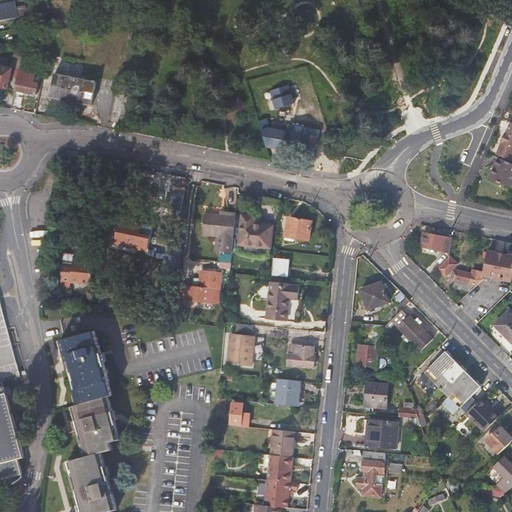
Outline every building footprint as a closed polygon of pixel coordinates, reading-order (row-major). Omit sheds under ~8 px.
[(0,3),(0,20),(19,17),(17,8),(16,1),(0,3)] [(25,6),(17,8),(19,17),(27,16),(25,6)] [(57,11),(50,12),(47,28),(53,30),(54,26),(55,18),(57,11)] [(63,20),(55,18),(54,26),(61,27),(63,20)] [(92,73),(118,79),(130,27),(102,22),(92,73)] [(0,86),(14,90),(21,58),(22,54),(15,53),(12,67),(5,66),(7,58),(0,56),(0,86)] [(36,71),(25,69),(27,59),(21,58),(14,90),(36,94),(38,82),(34,81),(36,71)] [(91,104),(96,82),(55,73),(50,96),(91,104)] [(270,91),(276,109),(294,103),(293,98),(298,97),(295,89),(290,90),(289,85),(270,91)] [(274,129),(270,128),(267,119),(259,121),(267,147),(273,145),(273,148),(283,150),(285,142),(287,131),(282,130),(283,125),(275,124),(274,129)] [(511,121),(499,150),(503,152),(502,155),(511,159),(511,121)] [(285,142),(289,143),(293,125),(288,124),(287,131),(285,142)] [(289,143),(289,146),(316,151),(319,130),(293,125),(289,143)] [(337,145),(335,155),(344,157),(346,147),(337,145)] [(511,187),(511,185),(511,163),(499,157),(489,180),(503,186),(505,184),(511,187)] [(203,235),(234,238),(235,233),(237,212),(220,210),(220,214),(205,212),(203,235)] [(261,216),(242,213),(238,244),(270,249),(274,225),(260,223),(261,216)] [(313,221),(295,217),(294,223),(286,221),(283,236),(285,237),(284,241),(295,242),(295,238),(309,241),(313,221)] [(120,218),(118,230),(115,244),(148,251),(153,225),(120,218)] [(420,246),(449,252),(452,238),(449,238),(450,235),(433,232),(433,234),(423,232),(420,246)] [(234,238),(218,236),(217,248),(233,250),(234,238)] [(511,279),(511,254),(488,250),(484,271),(483,275),(486,276),(486,275),(511,280),(511,279)] [(74,254),(64,254),(64,262),(73,263),(74,254)] [(456,265),(448,257),(446,259),(454,267),(456,265)] [(289,261),(273,259),(272,275),(287,277),(289,261)] [(454,267),(446,259),(437,268),(445,276),(454,267)] [(63,262),(61,281),(71,282),(91,284),(93,261),(73,260),(73,263),(64,262),(63,262)] [(231,262),(220,261),(220,268),(230,269),(231,262)] [(178,298),(212,302),(213,288),(220,288),(224,289),(225,280),(220,279),(221,271),(202,269),(200,286),(180,283),(178,298)] [(484,271),(473,269),(473,272),(458,269),(457,273),(456,280),(454,288),(468,291),(483,275),(484,271)] [(70,291),(71,282),(61,281),(60,291),(70,291)] [(382,281),(361,290),(367,309),(390,302),(382,281)] [(289,299),(298,300),(300,286),(289,285),(289,284),(271,282),(266,319),(286,321),(289,299)] [(411,300),(406,295),(397,304),(402,309),(403,308),(411,300)] [(98,311),(99,304),(91,303),(90,310),(98,311)] [(434,338),(420,324),(422,322),(417,317),(415,320),(410,315),(409,316),(402,309),(391,321),(404,334),(410,340),(421,351),(434,338)] [(511,314),(508,311),(494,324),(511,342),(511,314)] [(387,326),(362,323),(362,330),(370,330),(383,331),(389,332),(387,326)] [(251,341),(252,325),(237,324),(237,334),(229,333),(226,363),(253,366),(255,342),(251,341)] [(79,402),(111,394),(108,381),(109,380),(99,344),(97,344),(93,330),(61,339),(79,402)] [(383,331),(370,330),(369,340),(382,341),(383,331)] [(410,340),(404,334),(401,337),(407,343),(410,340)] [(359,345),(356,365),(376,367),(379,346),(382,346),(383,341),(382,341),(369,340),(368,345),(359,345)] [(314,347),(290,345),(288,364),(314,367),(316,356),(313,356),(314,347)] [(481,387),(446,352),(425,373),(460,408),(481,387)] [(20,374),(0,379),(0,486),(4,486),(10,484),(13,483),(18,480),(23,477),(18,458),(24,456),(6,387),(4,386),(2,380),(21,376),(20,374)] [(299,407),(301,380),(278,378),(276,404),(299,407)] [(388,384),(366,382),(364,405),(386,408),(388,384)] [(111,395),(111,394),(79,402),(79,404),(72,406),(86,456),(69,461),(83,511),(106,511),(117,509),(102,452),(112,449),(110,442),(120,439),(108,396),(111,395)] [(490,404),(482,397),(466,413),(484,432),(499,417),(488,407),(490,404)] [(227,399),(218,398),(216,416),(225,417),(227,399)] [(400,407),(399,417),(419,419),(414,403),(405,402),(404,407),(400,407)] [(243,404),(233,403),(230,425),(249,427),(250,413),(242,412),(243,404)] [(398,422),(368,419),(366,446),(396,449),(398,422)] [(485,440),(499,454),(511,441),(511,437),(500,426),(485,440)] [(292,457),(295,432),(273,430),(271,455),(292,457)] [(223,460),(224,450),(213,449),(212,459),(223,460)] [(383,475),(385,453),(366,451),(365,460),(366,460),(365,469),(364,477),(358,477),(357,487),(363,488),(362,495),(381,498),(382,485),(381,485),(382,475),(383,475)] [(291,468),(292,457),(271,455),(270,455),(267,480),(288,482),(289,482),(290,467),(291,468)] [(497,486),(507,493),(510,490),(511,487),(511,462),(505,456),(495,466),(506,477),(497,486)] [(403,465),(390,464),(390,473),(402,474),(403,465)] [(288,482),(267,480),(265,479),(263,505),(281,507),(286,507),(288,490),(288,482)] [(499,498),(507,493),(481,487),(481,491),(499,498)]
